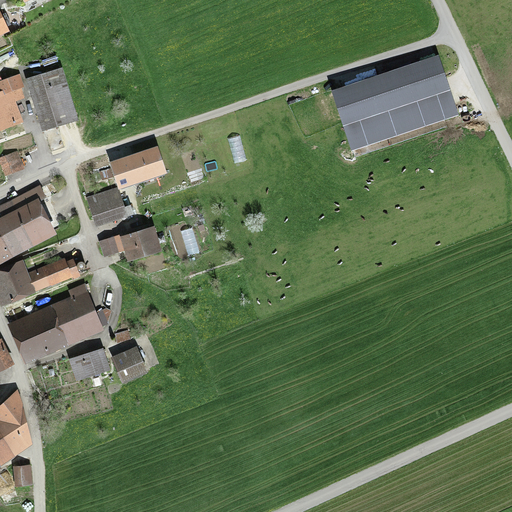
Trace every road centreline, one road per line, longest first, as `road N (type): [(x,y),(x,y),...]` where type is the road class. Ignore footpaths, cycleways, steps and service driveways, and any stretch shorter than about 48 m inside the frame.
road 1 (residential): [(453,34),(0,197)]
road 2 (unclassified): [(511,407),(279,511)]
road 3 (residential): [(0,304),(37,412),(42,511)]
road 4 (unclassified): [(453,34),(511,156)]
